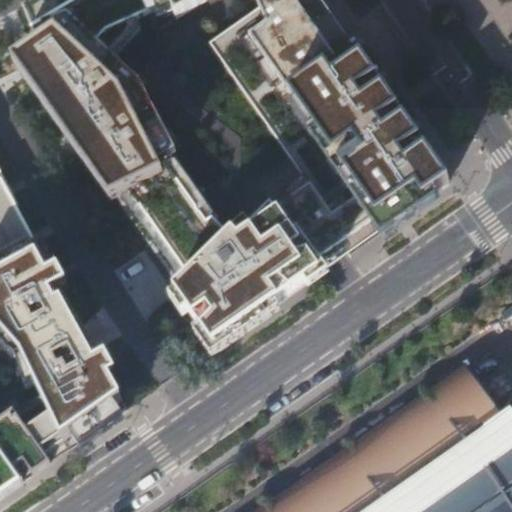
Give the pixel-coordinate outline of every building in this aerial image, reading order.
[(410,124),(407,118),(387,90),(383,84),(365,60),(323,0),(32,0),(23,4),(31,24),(40,44),(15,62),(19,68),(25,76),(40,97),(63,130),(77,151),(82,157),(113,201),(119,197),(152,244),(173,273),(182,287),(177,292),(216,348),(280,303),(339,261),(386,228),(390,225),(425,200),(451,182),(432,153),(428,148),(410,124)] [(0,262),(38,241),(33,234),(24,216),(17,203),(0,173),(0,262)] [(47,415),(61,446),(83,430),(88,438),(129,409),(103,361),(98,363),(95,359),(94,357),(92,356),(98,353),(84,326),(75,310),(58,280),(51,265),(38,241),(0,262),(0,329),(26,359),(36,385),(47,415)] [(268,511),(374,511),(505,422),(471,373),(268,511)] [(48,455),(29,428),(16,410),(0,420),(0,448),(24,483),(26,481),(17,468),(26,462),(35,475),(53,462),(48,455)] [(48,455),(61,446),(47,415),(38,421),(29,428),(48,455)] [(374,511),(448,511),(511,468),(511,417),(505,422),(374,511)] [(0,499),(24,483),(0,448),(0,499)] [(511,511),(511,468),(448,511),(511,511)]
